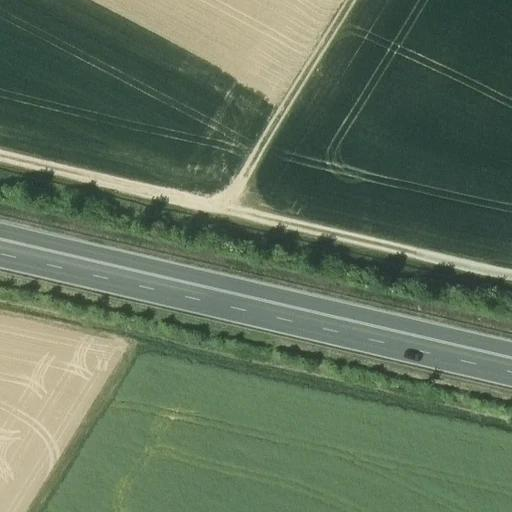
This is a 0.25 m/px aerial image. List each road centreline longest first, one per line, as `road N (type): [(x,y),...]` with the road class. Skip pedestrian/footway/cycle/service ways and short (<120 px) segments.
road 1 (trunk): [(0,246),(511,365)]
road 2 (track): [(231,213),(511,279)]
road 3 (track): [(231,213),(370,0)]
road 4 (track): [(0,158),(231,213)]
road 5 (track): [(34,511),(132,353)]
